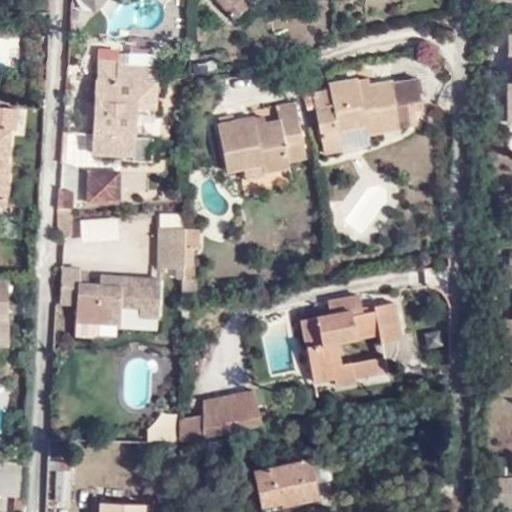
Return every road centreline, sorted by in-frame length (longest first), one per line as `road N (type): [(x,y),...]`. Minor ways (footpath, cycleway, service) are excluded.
road 1 (residential): [(38,511),(62,0)]
road 2 (residential): [(466,511),(469,0)]
road 3 (unknown): [(240,315),(465,273)]
